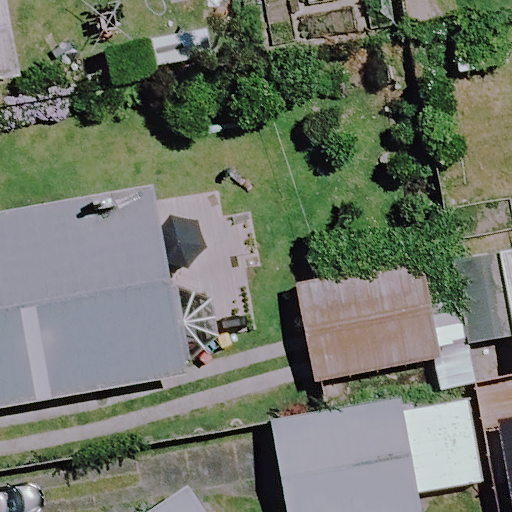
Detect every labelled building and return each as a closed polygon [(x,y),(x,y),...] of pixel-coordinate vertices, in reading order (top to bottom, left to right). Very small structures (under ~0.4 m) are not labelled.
[(0,81),(15,78),(0,2),(0,81)] [(0,413),(184,380),(152,208),(0,236),(0,413)] [(511,255),(495,259),(511,355),(511,255)] [(422,307),(416,266),(300,283),(314,383),(465,361),(457,302),(422,307)] [(477,491),(466,405),(271,430),(281,511),(412,511),(411,499),(477,491)] [(193,511),(166,469),(99,511),(193,511)]
